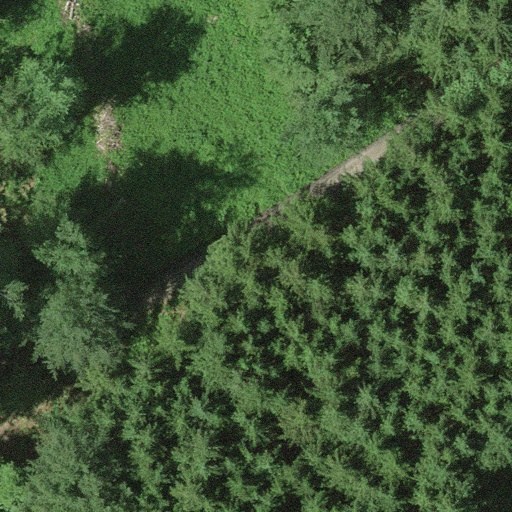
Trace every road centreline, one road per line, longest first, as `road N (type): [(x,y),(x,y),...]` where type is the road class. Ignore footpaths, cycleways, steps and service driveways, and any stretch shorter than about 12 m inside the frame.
road 1 (track): [(415,125),(122,314),(0,372)]
road 2 (track): [(511,49),(415,125)]
